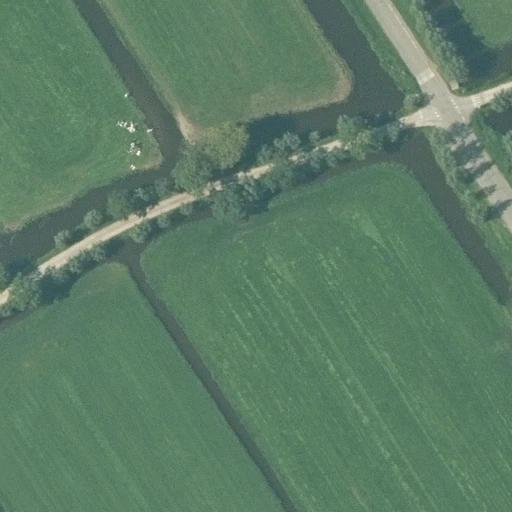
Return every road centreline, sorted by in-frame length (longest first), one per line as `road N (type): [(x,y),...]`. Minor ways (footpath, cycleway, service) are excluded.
road 1 (track): [(0,303),(134,219),(511,87)]
road 2 (unclassified): [(511,221),(370,0)]
